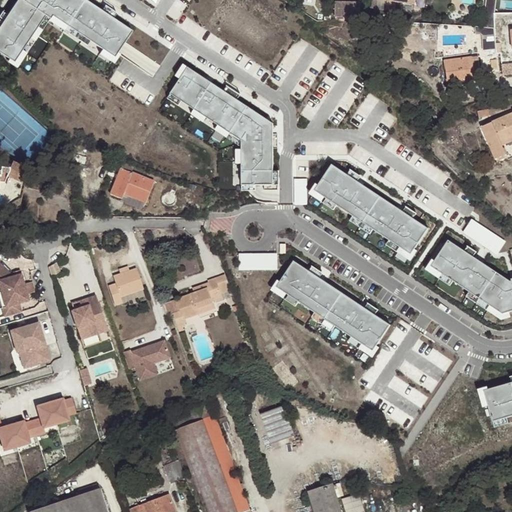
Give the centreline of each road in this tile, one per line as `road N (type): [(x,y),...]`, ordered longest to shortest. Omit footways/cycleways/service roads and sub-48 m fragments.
road 1 (residential): [(511,350),(497,354),(285,216)]
road 2 (residential): [(290,133),(281,106),(130,0)]
road 3 (residential): [(290,133),(360,135),(468,210)]
road 4 (unclassified): [(195,222),(94,225),(32,239)]
road 5 (residential): [(79,387),(32,239)]
